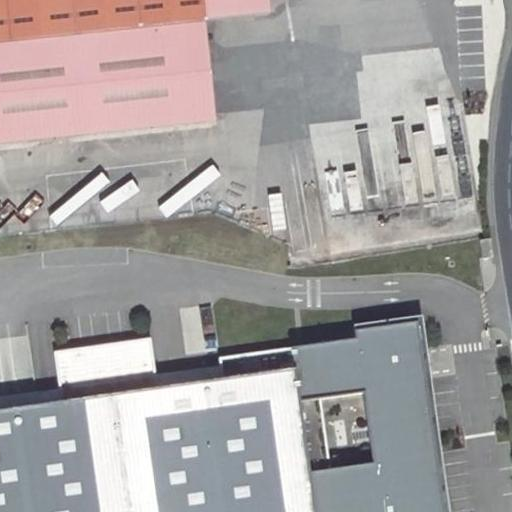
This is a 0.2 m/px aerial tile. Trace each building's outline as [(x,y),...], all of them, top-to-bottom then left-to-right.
[(0,0),(0,42),(69,35),(65,0),(0,0)] [(65,0),(69,35),(208,20),(268,14),(267,0),(65,0)] [(69,35),(0,42),(0,141),(214,120),(204,20),(69,35)] [(482,241),(485,259),(495,257),(492,239),(482,241)] [(0,511),(447,511),(428,376),(431,366),(424,348),(421,323),(356,331),(357,340),(221,359),(224,380),(159,389),(152,339),(56,353),(63,402),(0,411),(0,511)]
